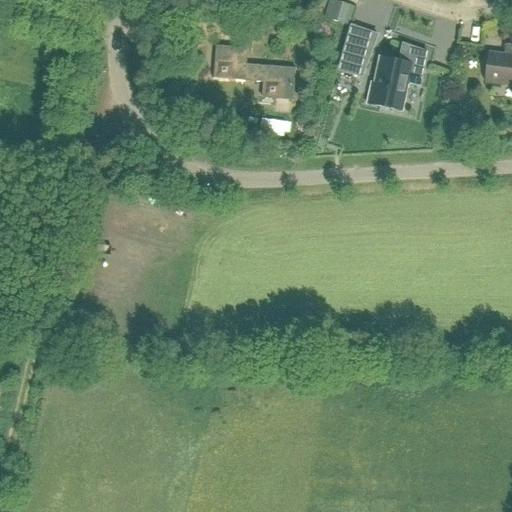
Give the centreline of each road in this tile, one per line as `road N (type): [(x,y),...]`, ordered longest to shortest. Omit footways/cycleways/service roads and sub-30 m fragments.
road 1 (unclassified): [(511,167),(246,181),(178,165),(140,133),(122,100),(114,64),(126,0)]
road 2 (track): [(33,292),(39,225),(122,100)]
road 3 (track): [(0,477),(34,334),(33,292)]
